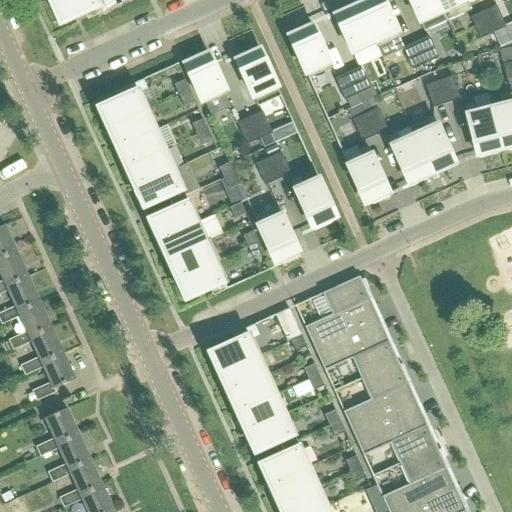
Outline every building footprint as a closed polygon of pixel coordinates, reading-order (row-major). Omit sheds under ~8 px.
[(101,0),(60,0),(51,4),(52,6),(49,8),(57,26),(87,13),(90,19),(94,17),(94,18),(102,14),(101,11),(100,11),(99,7),(104,5),(101,0)] [(375,44),(374,44),(376,49),(400,38),(382,0),(360,0),(362,3),(357,5),(375,44)] [(443,13),(436,0),(409,0),(420,24),(442,14),(443,13)] [(436,0),(443,13),(442,14),(446,22),(469,12),(464,0),(436,0)] [(282,29),(310,16),(304,2),(276,14),(282,29)] [(375,44),(357,5),(353,8),(351,4),(333,12),(352,54),(374,44),(375,44)] [(483,12),(493,34),(506,28),(496,6),(483,12)] [(480,40),(493,34),(483,12),(470,18),(480,40)] [(308,80),(309,79),(332,69),(311,22),(293,31),(294,34),(289,37),(308,80)] [(415,43),(425,65),(438,59),(428,37),(415,43)] [(412,71),(425,65),(415,43),(402,49),(412,71)] [(254,52),(252,49),(234,57),(257,108),(281,97),(259,50),(254,52)] [(202,103),(204,102),(210,117),(230,108),(224,93),(226,92),(206,50),(205,51),(188,59),(190,62),(185,64),(184,65),(202,103)] [(508,88),(511,87),(511,62),(502,65),(508,88)] [(347,74),(357,95),(370,90),(360,68),(347,74)] [(345,101),(357,95),(347,74),(335,79),(345,101)] [(438,82),(446,104),(460,100),(452,77),(438,82)] [(179,97),(190,92),(185,81),(174,86),(179,97)] [(433,109),(446,104),(438,82),(425,86),(433,109)] [(108,129),(147,111),(134,84),(126,88),(122,90),(125,96),(95,110),(104,128),(107,127),(108,129)] [(190,92),(179,97),(184,108),(195,103),(190,92)] [(374,100),(361,106),(365,115),(378,109),(374,100)] [(511,103),(491,109),(501,150),(506,149),(507,152),(511,151),(511,103)] [(501,150),(491,109),(476,113),(474,104),(464,106),(478,160),(497,155),(496,151),(501,150)] [(365,115),(361,106),(348,112),(352,121),(365,115)] [(365,115),(375,137),(388,131),(378,109),(365,115)] [(117,148),(156,131),(147,111),(108,129),(109,132),(107,133),(111,142),(113,140),(117,148)] [(250,118),(259,140),(272,134),(262,112),(250,118)] [(362,143),(375,137),(365,115),(352,121),(362,143)] [(414,136),(432,175),(436,172),(438,176),(456,168),(433,117),(409,128),(413,136),(414,136)] [(247,146),(259,140),(250,118),(237,124),(247,146)] [(197,136),(208,131),(203,120),(192,125),(197,136)] [(126,168),(165,151),(156,131),(117,148),(118,151),(116,152),(120,161),(122,160),(126,168)] [(208,131),(197,136),(202,147),(213,142),(208,131)] [(414,136),(413,136),(400,142),(396,134),(387,138),(410,188),(428,180),(427,177),(432,175),(414,136)] [(372,206),(390,198),(367,147),(358,151),(362,160),(347,166),(365,205),(370,202),(372,206)] [(135,188),(173,170),(165,151),(126,168),(127,171),(124,172),(128,181),(131,180),(135,188)] [(268,159),(278,181),(291,175),(281,153),(268,159)] [(265,187),(278,181),(268,159),(255,165),(265,187)] [(223,180),(234,175),(229,164),(218,169),(223,180)] [(173,202),(185,197),(173,170),(135,188),(136,190),(132,191),(141,210),(170,196),(173,202)] [(234,175),(223,180),(228,190),(239,186),(234,175)] [(303,186),(299,178),(291,182),(314,232),(332,224),(330,221),(336,218),(318,180),(303,186)] [(159,241),(197,223),(185,197),(173,202),(176,208),(146,222),(155,240),(158,239),(159,241)] [(234,219),(245,215),(240,204),(230,208),(234,219)] [(282,266),(300,257),(277,207),(254,218),(275,265),(281,262),(282,265),(282,266)] [(197,223),(159,241),(163,249),(160,250),(164,259),(167,258),(168,260),(206,243),(206,242),(210,240),(222,235),(213,216),(197,223)] [(0,259),(16,252),(4,226),(0,227),(0,259)] [(247,248),(258,243),(253,232),(242,237),(247,248)] [(169,263),(166,264),(170,273),(173,272),(177,280),(215,262),(216,263),(220,261),(211,241),(210,240),(206,242),(206,243),(168,260),(169,263)] [(258,243),(247,248),(252,259),(263,254),(258,243)] [(0,259),(0,274),(3,282),(0,283),(0,294),(8,291),(6,288),(28,278),(16,252),(0,259)] [(178,282),(174,284),(183,302),(212,289),(215,295),(219,293),(228,290),(227,289),(216,263),(215,262),(177,280),(178,282)] [(314,350),(378,321),(364,290),(368,288),(367,288),(364,280),(361,281),(359,277),(322,294),(332,315),(304,328),(314,350)] [(18,313),(40,303),(28,278),(6,288),(8,291),(15,307),(0,313),(0,322),(1,325),(19,317),(18,313)] [(31,342),(29,339),(51,328),(40,303),(18,313),(19,317),(27,333),(9,341),(13,351),(31,342)] [(285,337),(299,331),(289,309),(275,316),(285,337)] [(361,380),(398,363),(396,357),(398,356),(394,347),(391,349),(378,321),(314,350),(324,372),(352,359),(361,380)] [(43,368),(41,364),(63,354),(51,328),(29,339),(31,342),(38,358),(20,366),(25,376),(43,368)] [(219,374),(258,356),(245,329),(237,333),(233,335),(236,341),(206,355),(215,373),(218,372),(219,374)] [(295,353),(306,348),(301,336),(290,341),(295,353)] [(41,364),(43,368),(50,384),(32,392),(36,402),(56,393),(54,390),(75,380),(63,354),(41,364)] [(228,393),(267,376),(258,356),(219,374),(220,376),(218,378),(222,387),(224,385),(228,393)] [(353,435),(417,406),(403,375),(406,373),(402,364),(399,366),(398,363),(361,380),(370,400),(343,413),(353,435)] [(308,381),(319,376),(314,365),(303,370),(308,381)] [(237,413),(276,396),(267,376),(228,393),(229,396),(227,397),(231,406),(233,405),(237,413)] [(319,376),(308,381),(313,392),(324,387),(319,376)] [(246,433),(285,415),(276,396),(237,413),(238,416),(236,417),(240,426),(242,425),(246,433)] [(399,465),(437,448),(434,442),(437,441),(433,432),(430,433),(417,406),(353,435),(363,457),(390,444),(399,465)] [(67,409),(66,409),(45,419),(54,439),(36,448),(40,457),(58,449),(57,446),(79,435),(67,409)] [(329,427),(340,422),(335,411),(324,416),(329,427)] [(284,447),(296,442),(285,415),(246,433),(247,435),(244,436),(252,455),(282,441),(284,447)] [(340,422),(329,427),(334,438),(345,433),(340,422)] [(68,471),(90,461),(79,435),(57,446),(58,449),(66,465),(47,473),(52,483),(70,475),(68,471)] [(12,448),(18,460),(36,452),(30,440),(12,448)] [(270,486),(308,468),(296,442),(284,447),(287,453),(257,467),(266,485),(269,483),(270,486)] [(384,503),(387,511),(407,511),(455,490),(441,460),(445,458),(441,449),(438,451),(437,448),(399,465),(409,485),(381,498),(384,503)] [(350,473),(361,468),(356,457),(345,462),(350,473)] [(80,496),(102,486),(90,461),(68,471),(70,475),(77,490),(59,499),(64,508),(82,500),(80,496)] [(279,505),(317,488),(308,468),(270,486),(274,494),(271,495),(275,504),(278,502),(279,505)] [(361,468),(350,473),(355,484),(366,479),(361,468)] [(80,496),(82,500),(87,511),(113,511),(102,486),(80,496)] [(316,511),(326,507),(317,488),(279,505),(280,508),(277,509),(278,511),(316,511)] [(465,511),(455,490),(407,511),(465,511)] [(0,497),(5,504),(13,499),(8,492),(0,497)] [(19,504),(17,499),(6,504),(9,509),(8,510),(8,511),(24,511),(21,504),(19,504)] [(387,511),(384,503),(373,508),(374,511),(387,511)]
